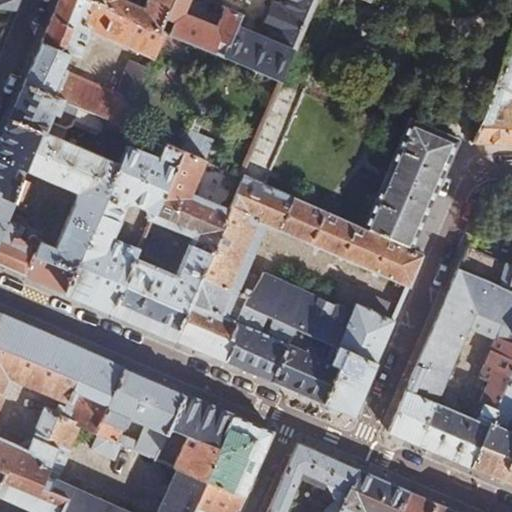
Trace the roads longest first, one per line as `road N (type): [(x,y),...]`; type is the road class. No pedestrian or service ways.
road 1 (residential): [(511,174),(470,173),(355,446)]
road 2 (residential): [(285,416),(0,293)]
road 3 (residential): [(509,511),(355,446)]
